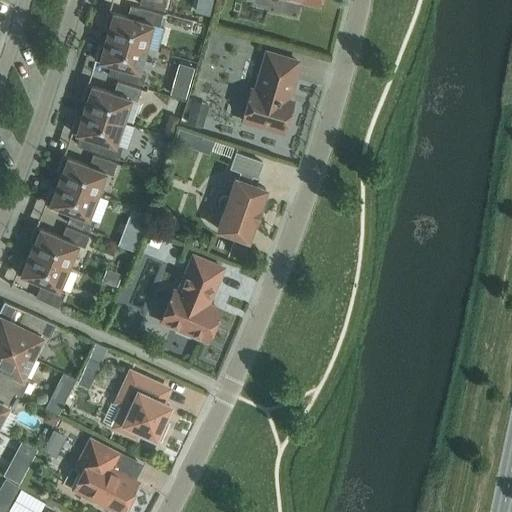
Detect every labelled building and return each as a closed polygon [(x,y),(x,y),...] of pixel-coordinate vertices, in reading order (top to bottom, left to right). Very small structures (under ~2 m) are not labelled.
[(139,0),(139,3),(163,10),(165,0),(139,0)] [(105,36),(145,47),(152,23),(158,25),(162,14),(129,5),(126,16),(107,10),(103,26),(107,27),(105,36)] [(138,71),(145,47),(105,36),(102,44),(98,43),(93,59),(111,63),(107,74),(141,85),(145,73),(138,71)] [(241,120),(283,132),(292,100),(285,98),(287,92),(288,93),(297,60),(266,51),(255,89),(251,88),(241,120)] [(187,78),(184,87),(200,92),(203,82),(187,78)] [(82,108),(122,121),(130,98),(136,100),(140,88),(116,81),(113,92),(86,83),(81,98),(85,100),(82,108)] [(114,145),(122,121),(82,108),(80,117),(75,115),(70,130),(97,139),(93,150),(117,159),(121,147),(114,145)] [(189,111),(186,122),(201,127),(204,116),(189,111)] [(166,124),(163,134),(173,136),(176,127),(166,124)] [(201,136),(196,149),(209,153),(213,140),(201,136)] [(223,209),(217,228),(247,238),(265,187),(249,182),(251,174),(255,176),(261,161),(234,151),(229,166),(240,170),(237,178),(235,177),(228,196),(225,195),(221,196),(219,198),(218,201),(218,205),(220,208),(223,209)] [(57,180),(96,194),(105,171),(111,174),(116,162),(92,154),(88,165),(61,155),(56,170),(60,171),(57,180)] [(90,231),(94,220),(87,217),(96,194),(57,180),(54,188),(49,186),(44,201),(70,211),(66,222),(90,231)] [(29,250),(67,266),(77,244),(83,246),(88,235),(65,226),(61,236),(34,225),(28,240),(32,242),(29,250)] [(67,266),(29,250),(25,258),(21,256),(15,271),(41,282),(35,296),(58,307),(64,292),(58,289),(67,266)] [(206,339),(219,309),(205,303),(207,296),(209,297),(222,267),(192,255),(177,291),(173,290),(161,320),(175,326),(175,330),(189,336),(192,333),(206,339)] [(0,341),(30,356),(39,338),(47,341),(55,323),(22,308),(21,310),(23,310),(16,324),(0,316),(0,341)] [(0,384),(20,395),(29,378),(21,375),(30,356),(0,341),(0,384)] [(92,349),(84,367),(92,370),(96,372),(104,354),(92,349)] [(169,405),(162,402),(168,388),(130,371),(116,401),(123,404),(113,426),(136,436),(139,429),(160,439),(169,420),(163,418),(169,405)] [(66,373),(61,383),(70,388),(75,378),(66,373)] [(0,415),(5,407),(12,411),(20,395),(0,384),(0,415)] [(47,409),(42,420),(52,425),(57,415),(47,409)] [(113,468),(120,453),(89,438),(75,466),(82,470),(72,489),(95,501),(94,503),(107,510),(108,507),(117,511),(121,511),(123,509),(127,508),(130,502),(129,498),(138,481),(113,468)] [(21,440),(12,456),(28,465),(37,448),(21,440)] [(5,477),(0,485),(0,490),(11,497),(18,485),(5,477)] [(38,511),(44,502),(20,488),(8,510),(11,511),(38,511)]
